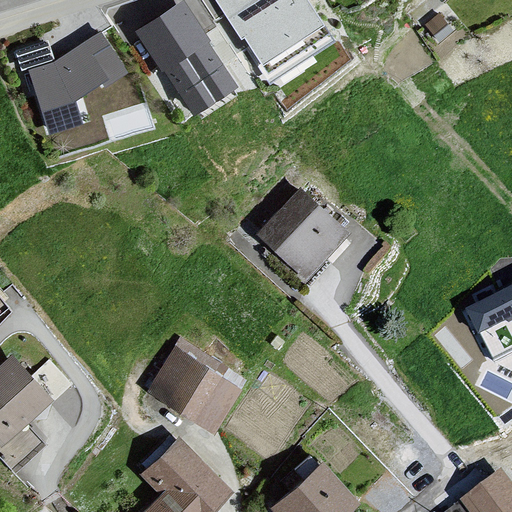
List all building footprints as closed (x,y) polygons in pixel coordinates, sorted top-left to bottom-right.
[(216,0),(242,39),(244,38),(262,65),(323,25),(306,0),(216,0)] [(182,2),(139,30),(195,115),(238,87),(182,2)] [(75,101),(102,84),(127,68),(101,30),(54,61),(48,40),(14,51),(22,73),(29,70),(50,136),(82,125),(75,101)] [(297,188),(254,233),(306,281),(348,235),(297,188)] [(511,285),(466,309),(491,357),(511,346),(511,285)] [(0,316),(11,308),(0,294),(0,316)] [(241,388),(172,345),(142,392),(211,435),(241,388)] [(11,359),(0,368),(0,451),(15,469),(42,442),(26,424),(49,401),(11,359)] [(211,511),(232,491),(175,437),(138,476),(157,493),(138,511),(211,511)] [(324,465),(272,511),(354,511),(361,506),(324,465)] [(511,511),(511,483),(500,469),(460,500),(469,511),(511,511)]
